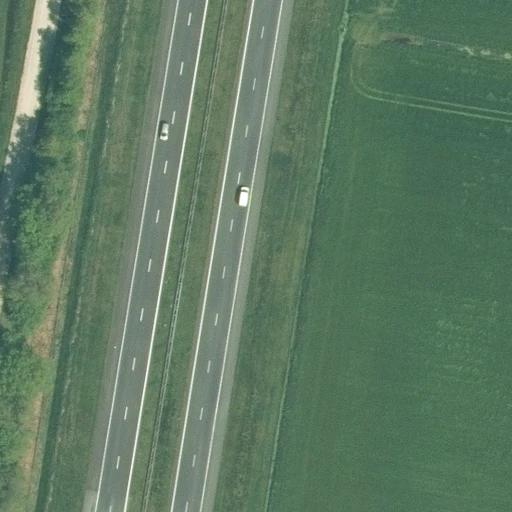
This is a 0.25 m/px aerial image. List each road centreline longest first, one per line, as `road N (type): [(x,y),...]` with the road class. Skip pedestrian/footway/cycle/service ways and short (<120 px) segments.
road 1 (motorway): [(186,511),(268,0)]
road 2 (motorway): [(192,0),(110,511)]
road 3 (track): [(45,0),(0,246)]
